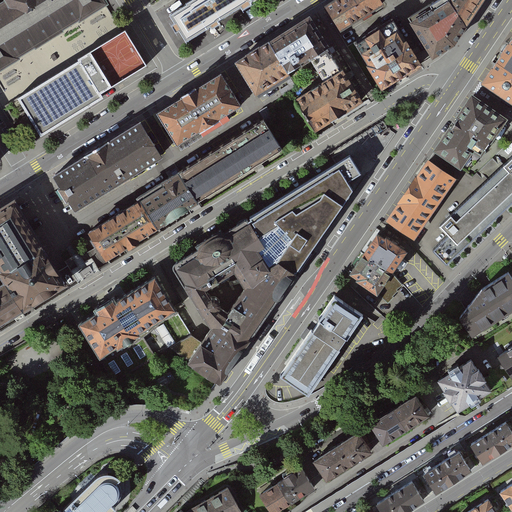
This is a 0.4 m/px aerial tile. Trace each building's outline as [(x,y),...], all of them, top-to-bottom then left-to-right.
[(0,71),(21,59),(20,58),(36,48),(36,49),(65,32),(64,31),(79,21),(80,23),(109,4),(106,0),(3,0),(5,1),(0,3),(0,71)] [(185,50),(246,13),(237,0),(199,0),(167,20),(185,50)] [(237,0),(246,13),(266,0),(237,0)] [(380,0),(335,0),(327,6),(342,29),(383,3),(380,0)] [(448,0),(442,0),(411,18),(434,57),(455,44),(466,29),(448,0)] [(448,0),(466,29),(484,0),(448,0)] [(305,23),(266,49),(290,86),(314,70),(329,61),(305,23)] [(359,49),(382,87),(422,63),(406,37),(403,39),(396,28),(385,34),(379,24),(363,34),(368,44),(359,49)] [(15,99),(39,136),(101,98),(99,95),(148,67),(126,31),(15,99)] [(511,36),(501,53),(511,61),(511,36)] [(260,105),(290,86),(266,49),(236,68),(260,105)] [(511,61),(501,53),(479,85),(511,106),(511,61)] [(324,86),(339,76),(329,61),(314,70),(324,86)] [(220,76),(156,113),(178,150),(242,112),(220,76)] [(295,105),(315,136),(359,107),(339,76),(324,86),(295,105)] [(436,145),(467,166),(503,114),(471,93),(436,145)] [(180,171),(202,207),(285,156),(263,119),(180,171)] [(53,176),(76,214),(161,163),(137,125),(53,176)] [(425,156),(404,187),(435,207),(455,176),(425,156)] [(433,249),(446,264),(465,246),(500,213),(511,201),(511,156),(478,188),(440,225),(449,234),(433,249)] [(245,220),(261,245),(254,249),(261,260),(267,269),(271,262),(290,275),(347,192),(341,183),(354,175),(343,158),(245,220)] [(156,235),(202,207),(180,171),(138,200),(156,235)] [(385,215),(415,235),(435,207),(404,187),(385,215)] [(0,268),(6,277),(24,307),(68,280),(44,240),(15,194),(0,203),(0,268)] [(107,266),(156,235),(138,200),(87,232),(107,266)] [(261,245),(245,220),(207,244),(171,267),(207,325),(212,333),(223,317),(205,288),(236,269),(245,284),(261,260),(254,249),(261,245)] [(377,230),(365,248),(394,267),(406,249),(377,230)] [(393,268),(394,267),(365,248),(350,270),(379,289),(393,268)] [(190,366),(217,384),(246,341),(290,275),(271,262),(267,269),(261,260),(245,284),(223,317),(212,333),(190,366)] [(393,268),(379,289),(389,299),(405,283),(393,268)] [(472,336),(511,309),(511,275),(508,269),(482,286),(459,316),(472,336)] [(78,318),(102,355),(176,307),(153,271),(78,318)] [(6,277),(0,280),(0,321),(24,307),(6,277)] [(280,374),(308,394),(340,348),(339,347),(362,314),(335,295),(280,374)] [(511,342),(498,351),(511,372),(511,342)] [(454,402),(460,412),(472,405),(474,408),(484,401),(482,398),(494,391),(487,381),(489,380),(481,367),(480,368),(474,359),(462,366),(460,363),(450,370),(451,373),(440,380),(446,390),(444,391),(452,403),(454,402)] [(372,424),(385,444),(429,416),(416,396),(372,424)] [(501,449),(511,442),(511,428),(505,417),(487,428),(501,449)] [(483,461),(501,449),(487,428),(470,440),(483,461)] [(314,459),(328,480),(372,452),(359,431),(314,459)] [(454,479),(472,468),(458,447),(440,458),(454,479)] [(436,491),(454,479),(440,458),(423,470),(436,491)] [(271,511),(275,511),(314,488),(300,466),(270,484),(259,491),(271,511)] [(83,477),(52,509),(55,511),(100,511),(111,502),(113,498),(114,495),(116,487),(114,483),(111,478),(103,473),(98,472),(91,473),(83,477)] [(412,477),(394,489),(407,509),(425,497),(412,477)] [(508,503),(511,508),(511,479),(499,488),(508,503)] [(240,511),(227,488),(183,511),(240,511)] [(394,489),(376,500),(383,511),(401,511),(407,509),(394,489)] [(499,511),(497,509),(488,494),(460,511),(499,511)]
